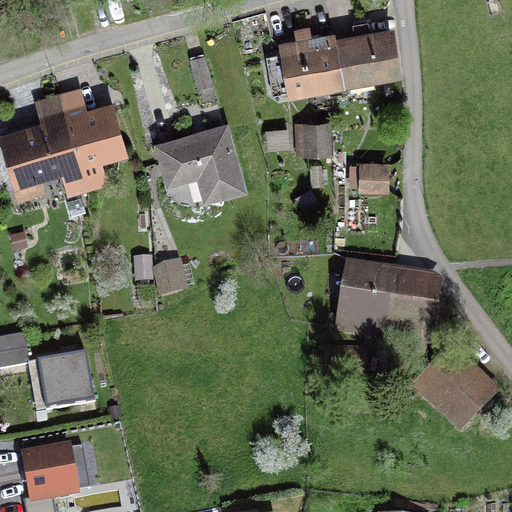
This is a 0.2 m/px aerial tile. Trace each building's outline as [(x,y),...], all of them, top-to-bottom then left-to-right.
[(342,82),(335,36),(311,39),(309,27),(298,28),(300,38),(282,41),(284,53),(268,55),(274,93),(342,82)] [(388,27),(335,36),(342,82),(396,73),(388,27)] [(206,58),(190,62),(197,90),(213,86),(206,58)] [(75,93),(61,97),(89,189),(103,185),(96,159),(122,151),(110,106),(81,114),(75,93)] [(89,189),(61,97),(36,104),(44,128),(1,141),(19,199),(48,190),(42,171),(63,165),(72,194),(89,189)] [(225,125),(159,144),(170,183),(199,175),(205,199),(243,188),(225,125)] [(328,125),(297,125),(297,149),(328,149),(328,125)] [(386,169),(362,166),(359,188),(383,191),(386,169)] [(438,280),(351,265),(340,326),(409,338),(407,351),(424,354),(438,280)] [(190,266),(156,273),(160,293),(195,286),(190,266)] [(23,334),(0,337),(0,367),(28,364),(23,334)] [(361,352),(328,350),(327,370),(360,372),(361,352)] [(84,355),(39,363),(48,407),(92,399),(84,355)] [(454,357),(420,390),(458,428),(492,395),(454,357)] [(31,498),(22,500),(24,511),(53,511),(50,493),(75,488),(68,450),(23,457),(31,498)]
